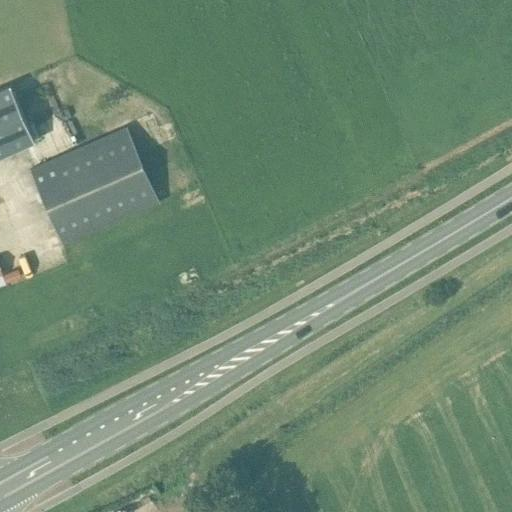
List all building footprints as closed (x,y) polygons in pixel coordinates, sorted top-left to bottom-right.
[(0,156),(36,140),(11,83),(0,87),(0,156)] [(160,202),(126,125),(30,167),(63,244),(160,202)] [(5,280),(21,274),(18,268),(3,274),(5,280)] [(169,508),(196,490),(187,476),(159,494),(169,508)] [(234,511),(229,500),(215,506),(217,511),(234,511)]
